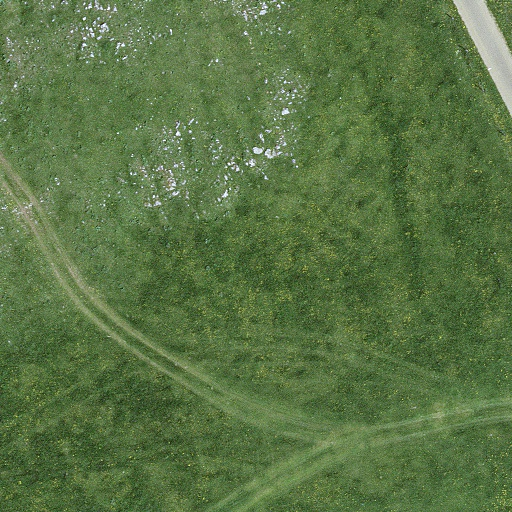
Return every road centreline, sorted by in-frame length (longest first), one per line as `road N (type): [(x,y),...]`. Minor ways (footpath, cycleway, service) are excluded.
road 1 (track): [(511,399),(444,374),(417,374),(342,394),(275,429),(225,443),(0,474)]
road 2 (track): [(511,452),(368,511)]
